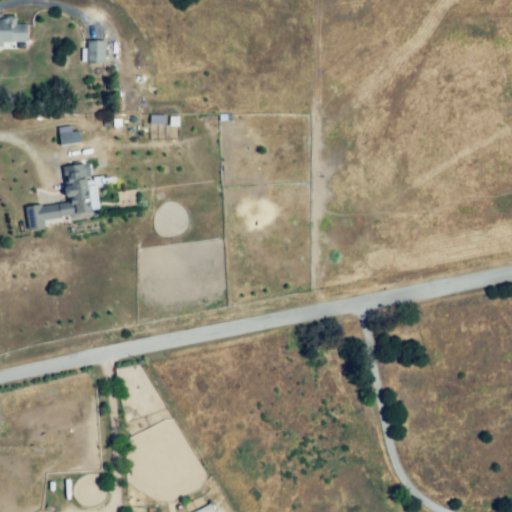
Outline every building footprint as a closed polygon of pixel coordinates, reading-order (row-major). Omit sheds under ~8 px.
[(0,44),(0,22),(24,22),(24,44),(0,44)] [(85,41),(100,40),(101,67),(86,68),(85,41)] [(163,123),(163,114),(149,114),(149,123),(163,123)] [(77,130),(70,131),(69,125),(56,126),(58,145),(79,143),(77,130)] [(20,229),(89,218),(84,168),(63,171),(66,199),(18,206),(20,229)] [(190,511),(212,511),(209,503),(190,511)]
